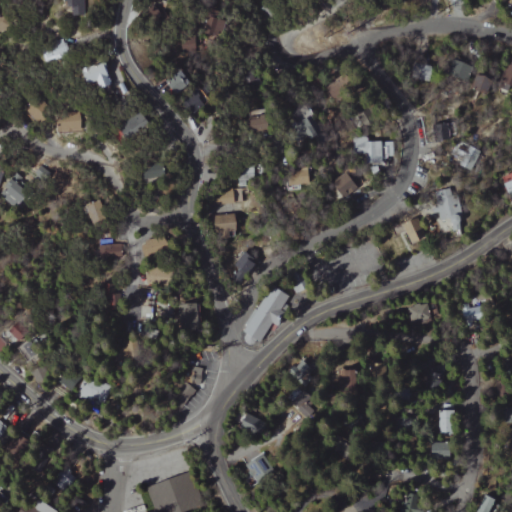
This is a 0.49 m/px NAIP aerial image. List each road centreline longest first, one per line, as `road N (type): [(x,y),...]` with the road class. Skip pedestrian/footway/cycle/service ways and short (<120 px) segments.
road 1 (residential): [(285,39),(294,58),(354,39),(403,111),(400,186),(370,214),(285,258),(234,322)]
road 2 (residential): [(228,394),(234,322),(186,213),(198,190),(198,158),(128,62),(128,0)]
road 3 (tertiary): [(218,411),(313,318),(443,271),(511,225)]
road 4 (residential): [(186,213),(142,223),(101,166),(0,131)]
road 5 (residential): [(288,337),(423,338),(467,355)]
road 6 (residential): [(354,39),(432,25),(511,35)]
road 7 (residential): [(465,511),(477,460),(467,355)]
road 8 (tertiary): [(0,368),(107,448)]
road 9 (tertiary): [(107,448),(156,446),(218,411)]
